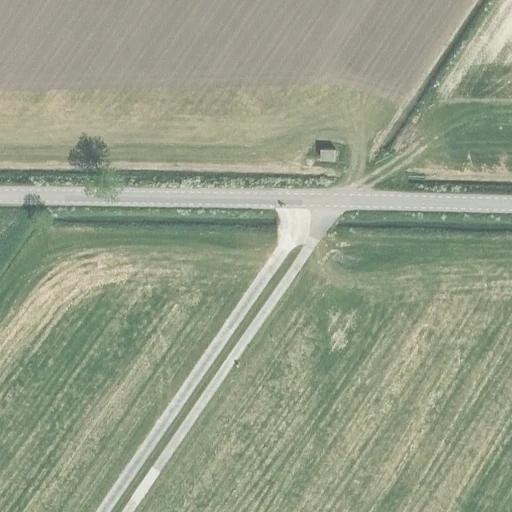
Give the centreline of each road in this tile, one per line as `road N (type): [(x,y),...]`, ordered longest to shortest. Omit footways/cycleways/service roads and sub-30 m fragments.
road 1 (tertiary): [(0,197),(511,204)]
road 2 (track): [(104,511),(289,240),(298,199)]
